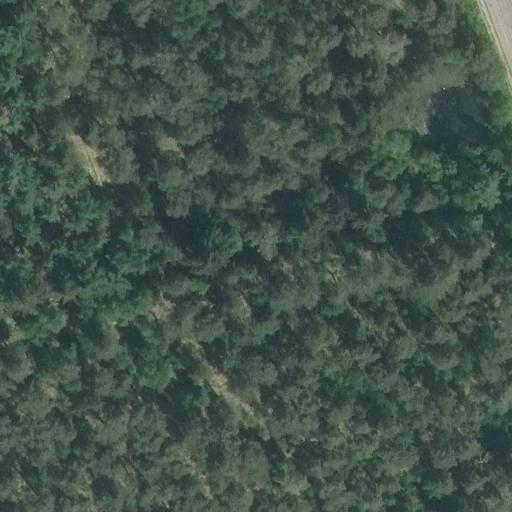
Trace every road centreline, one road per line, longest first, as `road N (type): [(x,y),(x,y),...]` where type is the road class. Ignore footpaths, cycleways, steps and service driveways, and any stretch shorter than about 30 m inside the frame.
road 1 (track): [(511,190),(0,309)]
road 2 (track): [(23,0),(119,281)]
